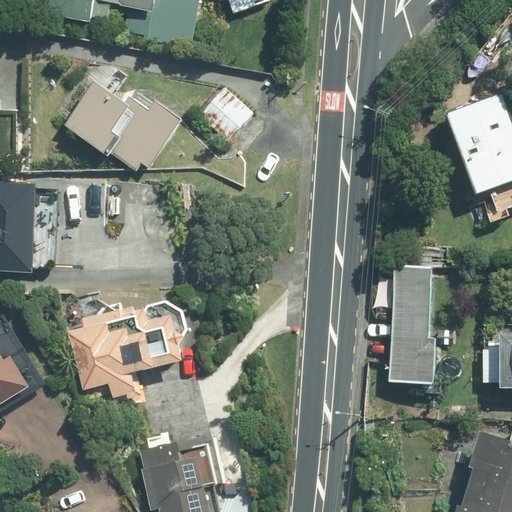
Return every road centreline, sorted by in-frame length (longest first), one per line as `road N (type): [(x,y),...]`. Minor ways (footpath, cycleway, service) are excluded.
road 1 (secondary): [(348,112),(319,511)]
road 2 (residential): [(423,0),(348,112)]
